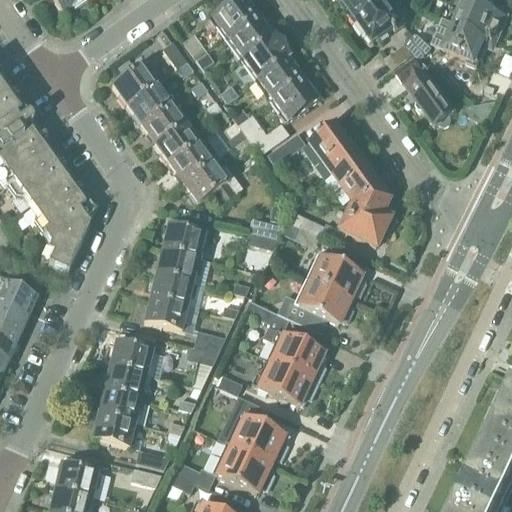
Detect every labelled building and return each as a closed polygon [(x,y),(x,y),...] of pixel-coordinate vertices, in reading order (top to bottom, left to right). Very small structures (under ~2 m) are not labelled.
[(83,0),(48,0),(61,17),(83,0)] [(227,43),(256,22),(255,21),(256,17),(250,10),(247,10),(240,0),(207,24),(214,33),(218,31),(227,43)] [(384,0),(346,0),(341,4),(348,13),(347,17),(354,27),(387,3),(384,0)] [(460,13),(454,29),(485,42),(494,46),(504,23),(490,17),(492,13),(479,8),(465,2),(463,7),(461,6),(458,12),(460,13)] [(387,3),(354,27),(362,38),(365,37),(372,47),(380,41),(381,42),(387,38),(386,37),(393,32),(395,35),(405,28),(387,3)] [(256,22),(227,43),(223,46),(238,66),(271,42),(270,41),(271,39),(265,31),(263,31),(256,22)] [(442,24),(432,48),(444,53),(467,63),(466,67),(476,72),(479,65),(486,50),(482,49),(485,42),(454,29),(442,24)] [(415,38),(404,50),(416,61),(421,64),(431,53),(415,38)] [(183,47),(196,65),(205,58),(193,40),(183,47)] [(273,41),(271,42),(238,66),(253,87),(288,61),(286,60),(284,61),(279,54),(280,51),(273,41)] [(171,47),(162,54),(176,74),(186,67),(171,47)] [(412,60),(404,50),(385,64),(392,74),(412,60)] [(205,58),(196,65),(202,73),(211,66),(205,58)] [(288,61),(253,87),(268,108),(301,84),(294,75),(295,72),(290,65),(287,65),(289,63),(288,61)] [(421,64),(416,61),(395,77),(402,87),(410,81),(415,88),(407,94),(411,100),(410,101),(413,105),(415,104),(416,107),(415,112),(419,117),(422,116),(423,116),(433,131),(439,128),(441,130),(442,130),(443,130),(445,130),(446,130),(447,129),(448,128),(449,127),(449,126),(449,124),(449,123),(449,122),(449,121),(448,121),(453,117),(421,73),(425,70),(421,64)] [(186,67),(176,74),(182,83),(192,76),(186,67)] [(142,70),(112,92),(119,101),(120,100),(127,109),(125,111),(126,111),(156,89),(142,70)] [(301,84),(268,108),(284,129),(317,105),(309,95),(310,93),(305,86),(302,85),(301,84)] [(190,94),(196,102),(206,95),(200,87),(190,94)] [(156,89),(126,111),(132,121),(134,120),(140,129),(140,130),(170,108),(156,89)] [(230,92),(220,99),(226,107),(236,100),(230,92)] [(0,170),(2,173),(0,173),(0,184),(6,193),(13,188),(47,235),(42,239),(50,250),(42,267),(67,279),(89,231),(88,231),(75,212),(81,208),(30,136),(32,135),(29,130),(32,128),(31,126),(30,124),(28,121),(26,120),(20,124),(17,120),(18,120),(0,94),(0,170)] [(204,113),(211,122),(220,115),(214,106),(204,113)] [(170,108),(140,130),(147,140),(148,139),(155,148),(154,149),(154,150),(184,128),(170,108)] [(247,123),(241,115),(231,122),(237,130),(247,123)] [(250,121),(238,130),(259,160),(277,147),(277,148),(287,140),(280,130),(265,141),(250,121)] [(184,128),(154,150),(161,159),(162,158),(169,168),(168,169),(198,148),(184,128)] [(333,128),(307,147),(321,167),(325,164),(334,177),(359,158),(348,144),(346,146),(337,134),(333,128)] [(237,138),(227,146),(232,153),(232,152),(242,145),(237,138)] [(275,155),(267,161),(275,171),(300,152),(304,150),(296,139),(292,142),(275,155)] [(198,148),(168,169),(175,178),(176,178),(183,188),(182,188),(182,189),(212,167),(219,162),(205,143),(198,148)] [(359,158),(334,177),(343,189),(340,192),(353,210),(380,193),(367,174),(369,172),(359,158)] [(212,167),(182,189),(189,197),(190,197),(197,208),(212,197),(220,209),(234,199),(242,192),(225,169),(217,175),(212,167)] [(297,219),(292,230),(299,234),(318,243),(340,253),(347,239),(375,252),(378,246),(380,240),(385,242),(393,225),(389,223),(381,219),(388,203),(391,201),(384,192),(381,194),(380,193),(353,210),(346,226),(342,224),(337,234),(325,228),(324,232),(297,219)] [(250,224),(247,237),(276,244),(279,238),(282,232),(250,224)] [(282,232),(279,238),(294,245),(299,234),(292,230),(284,227),(282,232)] [(167,231),(161,255),(198,264),(204,240),(167,231)] [(299,234),(294,245),(313,254),(318,243),(299,234)] [(247,237),(244,247),(272,254),(276,244),(247,237)] [(208,266),(198,264),(161,255),(155,279),(202,290),(208,266)] [(361,280),(321,261),(309,287),(348,304),(351,299),(353,300),(354,299),(357,300),(363,286),(359,284),(361,280)] [(155,279),(149,303),(196,314),(202,290),(155,279)] [(0,311),(26,323),(36,302),(3,287),(0,293),(0,311)] [(346,309),(348,304),(309,287),(298,310),(291,307),(282,310),(278,320),(285,324),(285,323),(319,339),(325,325),(337,330),(340,325),(344,327),(350,313),(347,312),(348,310),(346,309)] [(234,288),(232,297),(244,301),(249,292),(234,288)] [(190,338),(196,314),(149,303),(144,327),(190,338)] [(285,324),(278,320),(249,307),(244,317),(269,329),(262,344),(278,351),(270,367),(313,388),(321,371),(317,369),(323,358),(279,338),(285,324)] [(0,336),(16,344),(26,323),(0,311),(0,336)] [(223,311),(221,321),(234,324),(238,315),(223,311)] [(0,361),(7,365),(16,344),(0,336),(0,361)] [(193,352),(217,358),(224,343),(197,336),(193,352)] [(114,347),(108,371),(146,381),(145,382),(155,384),(161,358),(152,356),(114,347)] [(200,394),(217,358),(193,352),(192,353),(190,352),(187,365),(196,368),(190,392),(200,394)] [(251,377),(246,388),(297,412),(302,401),(306,403),(313,388),(270,367),(263,383),(251,377)] [(108,371),(103,395),(140,404),(143,394),(145,382),(146,381),(108,371)] [(222,381),(216,393),(236,402),(241,390),(222,381)] [(496,511),(511,479),(511,383),(511,384),(511,385),(497,417),(479,454),(451,511),(496,511)] [(103,395),(97,419),(123,425),(134,428),(140,404),(103,395)] [(180,405),(178,414),(190,417),(194,408),(180,405)] [(229,437),(223,449),(229,451),(268,470),(269,469),(271,464),(273,465),(274,464),(276,465),(284,449),(280,447),(283,440),(257,428),(263,414),(250,407),(244,405),(237,419),(243,422),(241,425),(234,440),(229,437)] [(97,419),(91,443),(132,454),(134,444),(130,443),(134,428),(123,425),(97,419)] [(167,437),(172,438),(179,440),(183,431),(169,427),(167,437)] [(229,451),(215,481),(255,500),(259,493),(263,494),(270,478),(268,477),(268,476),(266,475),(268,470),(229,451)] [(168,463),(138,455),(134,468),(163,475),(168,463)] [(175,466),(170,477),(194,488),(208,495),(215,480),(201,473),(199,477),(180,468),(175,466)] [(58,470),(53,491),(91,501),(96,479),(58,470)] [(160,480),(133,474),(130,486),(155,492),(160,480)] [(170,477),(164,488),(165,488),(189,500),(194,488),(170,477)] [(48,511),(88,511),(91,501),(53,491),(48,511)]
